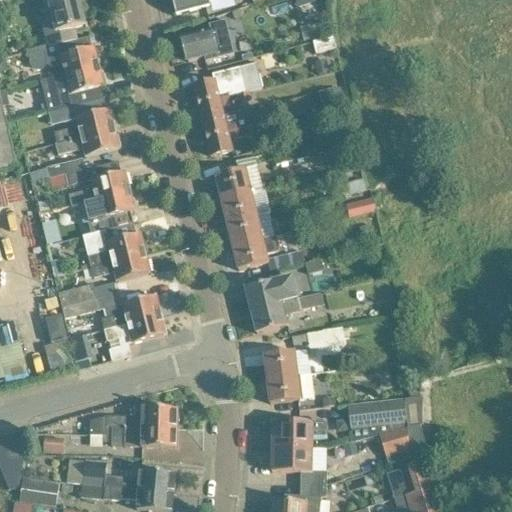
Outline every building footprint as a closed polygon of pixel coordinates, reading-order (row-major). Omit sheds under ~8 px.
[(74,32),(86,29),(79,3),(83,2),(83,3),(84,2),(83,0),(47,0),(53,19),(40,23),(47,49),(47,50),(77,43),(74,32)] [(171,0),(176,17),(211,8),(209,3),(220,0),(171,0)] [(205,59),(206,63),(234,56),(226,22),(209,26),(210,32),(181,39),(182,42),(179,45),(181,53),(185,54),(187,64),(205,59)] [(323,24),(300,30),(303,43),(327,37),(323,24)] [(317,56),(338,51),(335,39),(314,44),(317,56)] [(93,50),(92,50),(89,40),(77,43),(47,50),(27,55),(25,59),(30,61),(30,62),(30,64),(30,66),(30,67),(31,69),(32,70),(36,72),(39,72),(40,72),(42,71),(44,70),(45,68),(45,66),(53,70),(62,67),(65,77),(65,78),(98,69),(97,62),(99,61),(96,52),(94,52),(93,50)] [(214,77),(215,82),(193,88),(196,99),(200,98),(201,102),(207,100),(208,104),(211,106),(215,105),(214,103),(230,99),(236,97),(248,94),(250,94),(262,91),(256,66),(214,77)] [(100,77),(98,69),(65,78),(65,77),(40,83),(43,96),(68,89),(70,97),(66,98),(47,103),(49,114),(62,111),(101,102),(101,100),(98,101),(96,91),(103,89),(103,86),(105,85),(102,76),(100,77)] [(250,94),(248,94),(236,97),(238,105),(252,102),(250,94)] [(0,173),(17,169),(0,98),(0,173)] [(231,106),(230,99),(214,103),(215,105),(211,106),(208,104),(207,100),(201,102),(200,98),(196,99),(202,123),(224,118),(222,109),(231,106)] [(78,129),(53,135),(56,146),(114,131),(112,124),(114,124),(112,114),(110,114),(109,112),(105,113),(102,101),(101,102),(62,111),(65,123),(76,120),(78,129)] [(224,118),(202,123),(208,147),(212,146),(211,143),(217,141),(216,137),(218,134),(222,133),(222,136),(237,132),(244,130),(258,127),(259,126),(255,110),(224,118)] [(260,135),(258,127),(244,130),(237,132),(222,136),(222,133),(218,134),(216,137),(217,141),(211,143),(212,146),(208,147),(211,159),(232,153),(229,142),(260,135)] [(116,139),(114,131),(56,146),(55,146),(58,158),(84,151),(86,159),(119,151),(118,148),(120,148),(118,138),(116,139)] [(348,135),(316,143),(319,156),(351,148),(348,135)] [(310,160),(306,146),(295,149),(274,155),(276,168),(310,160)] [(50,181),(85,172),(82,160),(46,169),(49,181),(50,181)] [(71,208),(129,194),(124,174),(120,175),(117,163),(85,172),(50,181),(52,192),(87,183),(88,183),(91,182),(93,191),(69,197),(71,208)] [(245,171),(215,178),(221,202),(251,195),(245,171)] [(291,186),(273,190),(275,198),(293,194),(291,186)] [(129,194),(80,206),(84,223),(92,221),(95,235),(136,225),(133,214),(134,213),(129,194)] [(257,219),(251,195),(221,202),(227,226),(257,219)] [(364,198),(351,201),(354,215),(367,212),(364,198)] [(263,242),(257,219),(227,226),(233,249),(263,242)] [(100,255),(87,258),(90,269),(145,256),(140,236),(138,237),(136,225),(95,235),(100,255)] [(372,226),(361,228),(364,240),(375,237),(372,226)] [(276,239),(263,242),(233,249),(239,273),(267,266),(269,275),(305,265),(301,253),(266,262),(265,257),(279,254),(276,239)] [(150,275),(145,256),(90,269),(93,281),(115,275),(117,284),(150,275)] [(245,291),(251,313),(298,301),(297,301),(292,279),(245,291)] [(58,295),(62,311),(116,297),(113,285),(93,290),(92,286),(58,295)] [(298,301),(251,313),(257,336),(287,328),(285,318),(301,314),(301,312),(319,308),(316,296),(297,301),(298,301)] [(119,308),(116,297),(62,311),(65,321),(103,312),(105,320),(100,321),(103,332),(160,318),(155,299),(119,308)] [(51,345),(67,341),(61,317),(46,321),(51,345)] [(165,337),(160,318),(103,332),(106,345),(118,342),(120,350),(109,353),(111,363),(131,359),(128,347),(165,337)] [(299,338),(291,339),(293,347),(301,346),(301,347),(306,346),(308,345),(309,350),(312,349),(342,344),(339,329),(306,335),(307,337),(304,338),(304,336),(299,337),(299,338)] [(298,378),(295,355),(295,354),(265,357),(268,382),(298,378)] [(312,376),(298,378),(268,382),(271,406),(301,403),(301,402),(314,400),(312,376)] [(348,407),(351,431),(369,429),(371,441),(379,438),(378,436),(408,429),(407,425),(405,401),(348,407)] [(90,428),(90,437),(103,438),(105,438),(105,429),(177,432),(178,412),(142,411),(142,420),(106,419),(90,423),(90,428)] [(69,439),(69,420),(49,420),(49,439),(69,439)] [(272,424),(272,449),(326,450),(326,428),(322,423),(313,423),(312,424),(272,424)] [(421,428),(408,429),(409,462),(413,461),(414,466),(407,468),(409,474),(406,475),(398,473),(386,476),(394,502),(437,489),(430,467),(432,466),(421,428)] [(105,438),(103,438),(103,444),(111,444),(111,447),(124,448),(124,449),(140,449),(140,450),(176,452),(177,432),(105,429),(105,438)] [(409,462),(408,429),(378,436),(379,438),(389,468),(409,462)] [(18,491),(26,441),(28,432),(0,440),(0,468),(10,492),(18,491)] [(39,441),(39,454),(63,456),(64,442),(39,441)] [(326,450),(272,449),(272,475),(301,475),(301,487),(327,486),(327,474),(326,450)] [(67,484),(73,485),(81,486),(81,487),(174,496),(176,476),(140,473),(140,481),(105,478),(107,466),(69,462),(67,484)] [(59,486),(23,481),(20,503),(56,509),(59,486)] [(172,511),(174,496),(81,487),(81,486),(73,485),(72,494),(80,495),(80,499),(104,501),(104,502),(121,504),(121,501),(138,502),(136,511),(172,511)] [(320,511),(321,501),(327,499),(327,486),(301,487),(300,499),(285,497),(284,504),(272,503),(271,511),(320,511)] [(444,511),(437,489),(394,502),(397,511),(444,511)]
